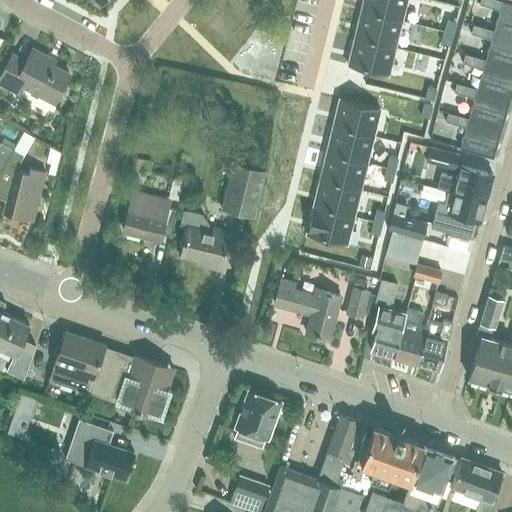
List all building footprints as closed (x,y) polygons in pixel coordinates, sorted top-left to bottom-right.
[(362,0),(361,8),(401,18),(405,0),(362,0)] [(499,9),(493,29),(511,34),(511,2),(503,0),(501,0),(502,0),(501,0),(479,0),(479,3),(499,9)] [(361,8),(354,35),(395,45),(401,18),(361,8)] [(452,19),(450,31),(456,31),(458,32),(460,20),(452,19)] [(491,38),(485,59),(511,66),(511,34),(493,29),(473,23),(470,32),(491,38)] [(448,30),(447,42),(454,43),(456,31),(450,31),(448,30)] [(354,35),(347,63),(387,74),(395,45),(354,35)] [(54,101),(69,73),(45,60),(47,56),(32,48),(25,60),(12,53),(0,75),(0,82),(11,89),(16,81),(54,101)] [(511,88),(511,66),(485,59),(464,53),(462,62),(482,68),(476,88),(509,98),(511,88)] [(446,58),(444,70),(452,71),(454,59),(446,58)] [(468,117),(501,127),(509,98),(476,88),(456,82),(453,91),(474,97),(468,117)] [(339,96),(332,124),(372,134),(380,106),(339,96)] [(492,157),(501,127),(468,117),(447,111),(445,120),(465,126),(459,147),(492,157)] [(332,124),(325,151),(366,161),(372,134),(332,124)] [(405,130),(402,142),(410,144),(413,132),(405,130)] [(0,171),(13,148),(0,141),(0,171)] [(402,142),(400,153),(407,155),(410,144),(402,142)] [(13,148),(0,171),(0,191),(6,195),(7,196),(3,212),(33,219),(45,171),(30,167),(29,172),(16,168),(24,154),(13,148)] [(455,168),(459,154),(439,149),(438,150),(432,148),(428,161),(455,168)] [(50,149),(47,162),(51,163),(48,174),(56,175),(61,154),(50,149)] [(325,151),(319,178),(359,188),(366,161),(325,151)] [(253,217),(264,172),(235,165),(224,210),(253,217)] [(441,172),(438,182),(451,186),(487,197),(493,174),(462,165),(459,177),(441,172)] [(173,176),(168,197),(178,200),(183,179),(173,176)] [(319,178),(312,205),(353,215),(359,188),(319,178)] [(392,184),(389,196),(397,197),(400,186),(392,184)] [(439,204),(433,227),(472,237),(476,221),(480,222),(487,197),(451,186),(450,192),(447,192),(443,205),(439,204)] [(134,190),(131,203),(124,230),(160,239),(162,232),(172,234),(178,210),(169,208),(171,199),(134,190)] [(402,190),(398,208),(408,210),(413,192),(402,190)] [(389,196),(387,207),(394,209),(397,197),(389,196)] [(312,205),(305,233),(346,243),(353,215),(312,205)] [(406,217),(408,210),(398,208),(393,226),(415,233),(419,222),(406,217)] [(213,233),(209,232),(211,226),(203,214),(185,210),(181,226),(189,228),(182,255),(206,261),(205,265),(222,269),(231,233),(214,229),(213,233)] [(383,223),(380,234),(388,236),(391,225),(383,223)] [(392,231),(386,254),(394,256),(400,233),(392,231)] [(511,261),(511,247),(503,245),(499,258),(511,261)] [(441,269),(416,262),(412,275),(416,276),(416,274),(438,280),(441,269)] [(355,278),(353,287),(363,289),(365,280),(355,278)] [(337,309),(341,295),(314,288),(313,294),(293,288),(295,283),(282,279),(275,304),(312,315),(307,333),(329,339),(334,321),(330,320),(334,308),(337,309)] [(379,307),(376,319),(380,320),(372,350),(394,356),(407,311),(391,307),(393,297),(385,295),(388,281),(380,279),(375,301),(380,302),(379,307)] [(361,315),(367,290),(363,289),(353,287),(348,312),(361,315)] [(436,291),(434,301),(444,304),(446,294),(436,291)] [(481,336),(469,377),(488,384),(490,385),(500,388),(502,387),(511,390),(511,344),(509,344),(488,337),(492,325),(494,326),(502,301),(487,297),(476,333),(476,334),(480,335),(481,336)] [(5,305),(0,302),(0,348),(15,355),(29,325),(2,312),(5,305)] [(394,356),(417,363),(427,327),(425,327),(418,325),(421,313),(407,309),(407,311),(394,356)] [(427,327),(417,363),(438,369),(452,321),(443,319),(442,322),(428,317),(425,327),(427,327)] [(85,401),(88,392),(93,378),(104,345),(104,344),(66,331),(49,379),(87,393),(84,401),(85,401)] [(134,356),(104,345),(93,378),(88,392),(119,403),(119,404),(157,417),(174,368),(135,355),(134,356)] [(267,438),(281,400),(250,389),(236,426),(238,427),(234,436),(240,438),(243,429),(267,438)] [(21,391),(7,431),(23,437),(36,397),(21,391)] [(318,478),(281,466),(264,511),(356,511),(363,494),(350,489),(336,484),(358,420),(340,414),(318,478)] [(81,419),(67,458),(86,465),(125,478),(134,451),(108,443),(113,430),(81,419)] [(410,481),(423,445),(404,438),(405,436),(395,432),(394,434),(374,426),(367,444),(365,443),(357,462),(375,469),(370,482),(388,488),(393,475),(410,481)] [(275,444),(271,453),(281,457),(285,447),(275,444)] [(410,481),(402,501),(398,511),(438,511),(434,510),(454,454),(423,445),(410,481)] [(235,446),(234,461),(247,461),(247,446),(235,446)] [(481,511),(486,511),(501,471),(461,456),(450,486),(480,497),(475,510),(481,511)] [(259,511),(263,500),(269,485),(240,475),(231,501),(259,511)] [(353,482),(350,489),(363,494),(366,486),(353,482)] [(364,511),(398,511),(402,501),(372,490),(364,511)]
